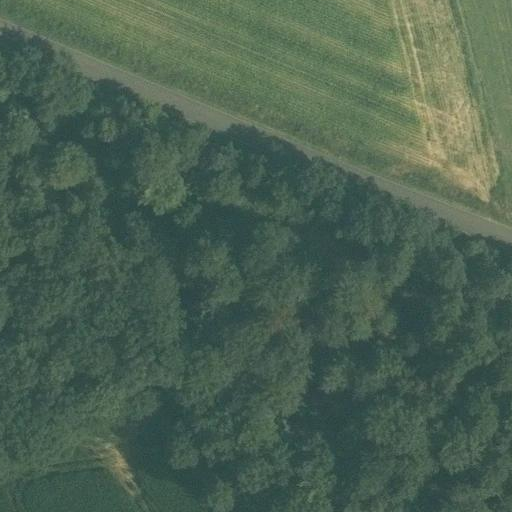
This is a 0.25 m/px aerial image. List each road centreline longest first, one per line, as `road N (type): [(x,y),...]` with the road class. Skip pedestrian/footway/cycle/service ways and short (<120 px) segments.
road 1 (tertiary): [(511,237),(0,30)]
road 2 (unclassified): [(0,197),(293,511)]
